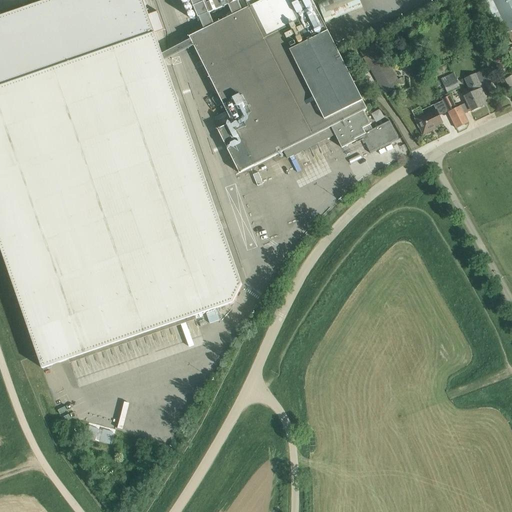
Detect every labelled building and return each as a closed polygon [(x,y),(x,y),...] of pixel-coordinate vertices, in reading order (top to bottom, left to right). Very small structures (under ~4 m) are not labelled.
[(0,244),(43,368),(234,302),(242,284),(155,33),(165,30),(158,11),(149,14),(143,0),(47,0),(0,16),(0,244)] [(238,0),(191,0),(198,17),(229,5),(233,15),(189,37),(232,123),(218,130),(240,173),(284,151),(288,158),(335,135),(342,148),(355,141),(356,143),(364,139),(371,154),(399,139),(390,121),(373,129),(364,112),(368,110),(313,0),(263,0),(243,10),(238,0)] [(325,23),(363,7),(360,0),(322,0),(316,3),(325,23)] [(511,0),(493,0),(509,32),(507,33),(511,43),(511,0)] [(402,78),(399,80),(377,41),(360,51),(364,58),(366,58),(368,62),(366,62),(385,95),(405,83),(402,78)] [(473,93),(465,97),(472,111),(484,105),(481,99),(485,97),(480,87),(487,84),(482,72),(465,79),(470,89),(470,88),(473,93)] [(441,79),(447,92),(460,87),(454,74),(441,79)] [(450,96),(443,99),(449,112),(457,129),(468,123),(469,122),(460,106),(457,108),(456,105),(455,106),(450,96)] [(416,118),(423,135),(436,128),(435,126),(443,123),(436,110),(424,115),(424,114),(416,118)] [(282,160),(271,165),(276,176),(287,171),(282,160)] [(92,411),(91,424),(113,426),(114,413),(92,411)]
